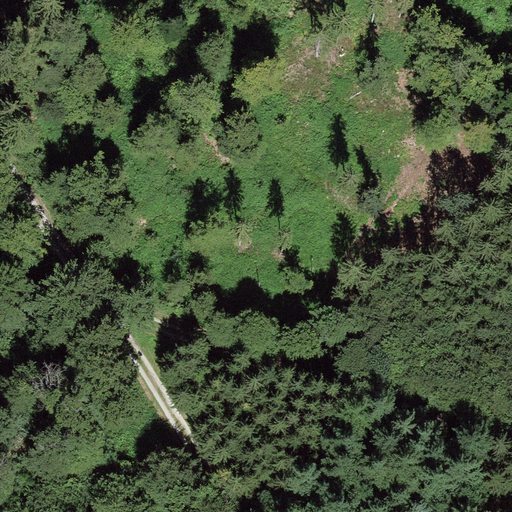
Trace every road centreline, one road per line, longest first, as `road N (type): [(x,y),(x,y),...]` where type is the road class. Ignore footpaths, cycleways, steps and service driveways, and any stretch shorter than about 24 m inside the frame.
road 1 (track): [(511,443),(227,368),(106,302)]
road 2 (track): [(106,302),(221,511)]
road 3 (track): [(106,302),(0,151)]
